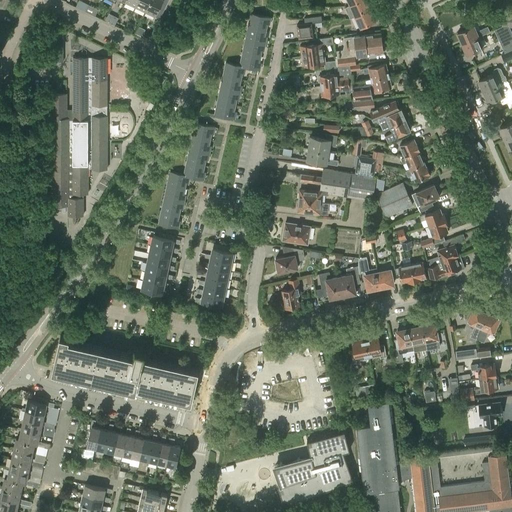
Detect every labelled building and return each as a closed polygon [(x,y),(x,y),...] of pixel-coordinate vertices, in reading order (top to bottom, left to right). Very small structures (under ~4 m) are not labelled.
[(150,0),(138,0),(135,7),(144,12),(150,0)] [(162,0),(150,0),(144,12),(160,19),(167,3),(162,1),(162,0)] [(371,10),(366,0),(361,0),(350,5),(356,16),(371,10)] [(371,10),(356,16),(361,28),(376,21),(371,10)] [(250,27),(266,30),(267,21),(270,22),(271,17),(251,13),(249,20),(251,20),(250,27)] [(511,14),(502,14),(502,23),(503,25),(504,25),(504,26),(508,26),(509,27),(511,26),(511,14)] [(297,25),(299,38),(313,36),(311,23),(322,22),(321,16),(304,18),(305,23),(297,25)] [(457,32),(462,43),(481,34),(480,30),(475,32),(473,25),(457,32)] [(504,25),(503,25),(494,29),(504,52),(511,48),(511,32),(509,27),(508,26),(504,26),(504,25)] [(266,30),(250,27),(248,34),(246,33),(245,39),(265,44),(266,40),(264,40),(266,30)] [(63,30),(53,30),(53,61),(63,61),(63,30)] [(381,33),(344,38),(344,43),(343,48),(382,43),(381,33)] [(481,34),(462,43),(466,54),(482,47),(479,40),(483,38),(481,34)] [(301,56),(324,53),(323,45),(333,43),(332,37),(320,38),(321,43),(300,46),(301,56)] [(246,46),(244,53),(260,56),(262,47),(264,48),(265,44),(245,39),(244,46),(246,46)] [(384,53),(382,43),(343,48),(342,50),(337,50),(339,65),(339,66),(350,65),(356,64),(355,56),(384,53)] [(511,48),(504,52),(501,54),(505,62),(511,58),(511,48)] [(239,66),(245,67),(259,70),(260,66),(258,65),(260,56),(244,53),(243,60),(241,59),(239,65),(239,66)] [(325,62),(324,53),(301,56),(303,66),(324,63),(325,68),(336,67),(335,60),(325,62)] [(106,55),(71,55),(71,109),(67,109),(67,93),(51,93),(51,119),(53,119),(53,206),(67,206),(67,216),(82,216),(82,194),(87,194),(87,169),(106,169),(106,116),(102,116),(102,105),(106,105),(106,55)] [(244,71),(245,67),(239,66),(239,65),(225,62),(224,69),(226,69),(225,76),(240,79),(242,70),(244,71)] [(370,72),(372,79),(383,76),(389,75),(386,63),(363,69),(364,74),(370,72)] [(360,64),(356,64),(350,65),(339,66),(339,65),(337,65),(338,79),(349,78),(349,83),(350,88),(338,88),(338,91),(345,91),(345,93),(346,95),(338,96),(339,101),(354,99),(353,87),(352,87),(351,70),(360,69),(360,64)] [(478,80),(483,91),(498,84),(506,80),(506,79),(506,78),(505,75),(503,75),(500,69),(497,68),(494,69),(493,72),(493,73),(478,80)] [(322,86),(349,83),(349,78),(338,79),(337,79),(337,74),(321,76),(322,86)] [(392,87),(389,75),(383,76),(372,79),(365,80),(367,86),(353,87),(354,99),(373,98),(371,89),(374,89),(375,91),(392,87)] [(240,79),(225,76),(223,83),(221,83),(220,89),(240,93),(240,89),(238,89),(240,79)] [(506,81),(506,80),(498,84),(483,91),(488,102),(509,92),(507,88),(504,82),(506,81)] [(349,83),(322,86),(323,96),(339,95),(338,91),(338,88),(350,88),(349,83)] [(221,95),(219,102),(235,105),(237,96),(239,97),(240,93),(220,89),(219,95),(221,95)] [(373,99),(354,101),(355,109),(374,107),(373,99)] [(375,121),(378,120),(380,118),(399,110),(395,100),(370,111),(375,121)] [(235,105),(219,102),(218,109),(216,108),(214,115),(234,119),(235,115),(233,115),(235,105)] [(401,109),(399,110),(378,120),(380,124),(382,123),(382,124),(388,121),(390,126),(401,121),(406,119),(401,109)] [(411,130),(406,119),(401,121),(390,126),(392,131),(384,135),(388,142),(399,137),(398,135),(411,130)] [(511,121),(499,127),(504,138),(511,134),(511,121)] [(195,136),(210,140),(212,131),(214,131),(215,127),(195,122),(194,129),(196,130),(195,136)] [(338,133),(339,125),(324,124),(323,131),(338,133)] [(358,127),(362,135),(367,135),(367,136),(373,133),(371,127),(365,130),(363,127),(358,127)] [(311,136),(309,148),(328,151),(329,151),(330,144),(336,145),(337,135),(325,133),(325,138),(311,136)] [(208,149),(210,140),(195,136),(193,143),(191,143),(189,149),(209,153),(210,149),(208,149)] [(354,138),(352,154),(361,155),(363,139),(354,138)] [(405,157),(419,150),(416,143),(414,139),(400,145),(405,157)] [(334,152),(329,151),(328,151),(309,148),(307,160),(338,165),(338,160),(333,159),(334,152)] [(208,157),(209,153),(189,149),(188,155),(190,155),(189,162),(204,166),(206,156),(208,157)] [(419,150),(405,157),(401,159),(403,163),(407,162),(410,169),(412,168),(424,163),(424,162),(419,151),(419,150)] [(363,175),(374,177),(377,159),(358,156),(355,174),(363,175)] [(202,175),(204,166),(189,162),(187,169),(185,169),(184,175),(190,176),(204,179),(205,175),(202,175)] [(426,167),(424,163),(412,168),(410,169),(406,171),(408,177),(413,175),(415,180),(422,177),(423,179),(430,177),(429,175),(430,174),(427,166),(426,167)] [(342,195),(347,196),(351,173),(323,168),(322,176),(330,178),(330,180),(346,182),(344,195),(342,195)] [(171,178),(169,185),(184,188),(186,180),(189,180),(190,176),(184,175),(170,172),(168,178),(171,178)] [(329,193),(342,195),(344,195),(346,182),(330,180),(330,178),(322,176),(301,173),(300,180),(321,183),(320,188),(321,189),(320,191),(300,190),(299,200),(309,201),(321,202),(321,195),(328,195),(329,193)] [(355,174),(351,173),(347,196),(372,200),(376,177),(374,177),(363,175),(355,174)] [(413,205),(406,190),(403,182),(377,194),(387,216),(413,205)] [(418,206),(419,208),(416,210),(417,213),(420,212),(432,207),(430,201),(440,197),(434,184),(416,192),(421,204),(418,206)] [(164,198),(184,202),(185,199),(182,198),(184,188),(169,185),(168,192),(165,192),(164,198)] [(165,205),(164,211),(179,214),(180,205),(183,206),(184,202),(164,198),(163,204),(165,205)] [(309,201),(299,200),(298,211),(320,213),(320,214),(328,214),(329,203),(321,202),(309,201)] [(440,208),(426,213),(420,216),(421,220),(427,218),(430,225),(432,225),(446,220),(443,213),(442,214),(440,208)] [(179,214),(164,211),(162,218),(160,217),(158,224),(178,228),(179,224),(176,224),(179,214)] [(448,225),(446,220),(432,225),(430,225),(434,237),(448,232),(446,226),(448,225)] [(310,226),(285,222),(283,240),(308,243),(310,226)] [(171,248),(173,242),(179,244),(180,240),(173,239),(173,240),(153,235),(151,244),(171,248)] [(452,237),(442,241),(444,246),(453,242),(452,237)] [(432,244),(430,238),(421,241),(423,247),(432,244)] [(171,248),(151,244),(149,253),(169,257),(170,256),(171,251),(177,252),(177,249),(171,248)] [(442,262),(459,256),(455,244),(438,250),(442,262)] [(304,250),(285,246),(287,256),(276,258),(278,271),(298,267),(297,261),(303,260),(304,259),(305,258),(305,257),(304,250)] [(204,257),(210,259),(210,257),(231,261),(233,252),(212,247),(210,255),(205,254),(204,257)] [(176,258),(170,256),(169,257),(149,253),(147,262),(167,266),(167,265),(169,260),(175,261),(176,258)] [(435,258),(429,261),(426,262),(430,278),(441,275),(442,276),(465,268),(461,255),(459,256),(442,262),(444,268),(439,270),(437,264),(435,258)] [(368,289),(381,287),(378,272),(370,273),(367,256),(359,257),(358,262),(359,273),(365,272),(368,289)] [(202,266),(208,267),(208,266),(229,270),(231,261),(210,257),(210,259),(209,264),(203,262),(202,266)] [(147,262),(145,271),(165,275),(166,274),(167,269),(173,270),(174,266),(167,265),(167,266),(147,262)] [(423,262),(411,264),(415,281),(421,280),(421,278),(426,277),(423,262)] [(408,282),(415,281),(411,264),(399,267),(402,282),(408,281),(408,282)] [(206,275),(227,279),(229,270),(208,266),(208,267),(207,272),(201,271),(200,274),(206,276),(206,275)] [(347,274),(338,276),(342,296),(356,293),(354,282),(359,281),(356,266),(346,268),(347,274)] [(391,269),(378,272),(381,287),(394,284),(391,269)] [(165,275),(145,271),(143,280),(163,284),(164,283),(165,278),(171,279),(172,275),(166,274),(165,275)] [(330,298),(342,296),(338,276),(330,278),(329,272),(319,274),(322,289),(328,287),(330,298)] [(225,288),(227,279),(206,275),(206,276),(205,281),(199,280),(198,283),(204,285),(205,284),(225,288)] [(301,294),(298,279),(289,280),(290,288),(282,290),(285,307),(299,304),(297,294),(301,294)] [(170,284),(164,283),(163,284),(143,280),(141,289),(161,294),(163,286),(169,288),(170,284)] [(196,292),(202,293),(203,292),(223,297),(225,288),(205,284),(204,285),(203,290),(197,289),(196,292)] [(221,306),(223,297),(203,292),(202,293),(201,299),(195,297),(194,301),(201,303),(201,302),(221,306)] [(477,338),(481,327),(487,312),(474,307),(469,322),(475,325),(471,336),(477,338)] [(484,341),(488,330),(494,332),(499,317),(487,312),(481,327),(477,338),(484,341)] [(435,323),(422,326),(423,331),(425,340),(427,350),(428,350),(440,348),(435,323)] [(427,350),(425,340),(423,331),(422,326),(409,328),(412,343),(414,351),(414,352),(427,350)] [(414,351),(412,343),(409,328),(397,331),(399,339),(396,339),(398,348),(393,349),(395,357),(396,362),(403,361),(402,353),(414,351)] [(69,337),(60,335),(53,366),(192,398),(198,372),(142,359),(145,349),(136,347),(134,355),(68,339),(69,337)] [(378,335),(365,338),(369,355),(380,353),(380,357),(386,356),(384,344),(380,345),(378,335)] [(357,357),(369,355),(365,338),(353,340),(354,349),(350,350),(352,362),(358,361),(357,357)] [(478,348),(479,357),(490,355),(489,347),(478,348)] [(397,369),(395,357),(387,359),(389,371),(397,369)] [(471,365),(471,370),(478,369),(480,378),(496,376),(494,363),(478,365),(478,364),(471,365)] [(460,400),(457,376),(449,377),(452,401),(460,400)] [(496,376),(480,378),(481,387),(475,388),(475,393),(482,392),(481,390),(498,388),(496,376)] [(474,399),(473,388),(460,389),(462,400),(474,399)] [(436,399),(434,390),(425,391),(426,401),(436,399)] [(28,399),(26,408),(25,410),(34,412),(34,411),(39,412),(44,413),(46,406),(53,408),(54,404),(47,402),(46,403),(28,399)] [(475,406),(474,399),(461,401),(462,408),(475,406)] [(376,511),(400,511),(398,487),(399,487),(398,480),(413,476),(417,511),(459,511),(490,508),(490,511),(508,511),(509,511),(511,507),(511,491),(511,486),(510,486),(506,453),(489,455),(490,461),(483,462),(485,480),(441,486),(436,451),(410,454),(411,459),(402,460),(402,462),(397,462),(389,400),(369,403),(371,424),(357,425),(365,491),(374,490),(376,511)] [(503,406),(501,406),(501,403),(479,405),(481,419),(484,419),(485,428),(499,426),(498,417),(502,416),(502,413),(504,413),(503,406)] [(43,421),(44,413),(39,412),(34,411),(34,412),(25,410),(26,408),(24,408),(23,410),(25,411),(23,419),(39,423),(44,424),(45,424),(45,422),(43,421)] [(42,425),(49,427),(50,423),(45,422),(45,424),(44,424),(39,423),(23,419),(21,428),(21,429),(24,430),(29,431),(30,430),(40,433),(42,425)] [(87,446),(96,448),(100,428),(99,428),(94,426),(96,420),(92,420),(91,426),(87,446)] [(96,448),(105,450),(109,430),(108,430),(103,428),(104,422),(101,422),(99,428),(100,428),(96,448)] [(109,430),(105,450),(113,452),(118,432),(117,432),(112,430),(113,424),(109,424),(108,430),(109,430)] [(118,425),(117,432),(118,432),(113,452),(122,454),(127,434),(126,434),(120,432),(122,426),(118,425)] [(21,428),(19,427),(19,430),(21,430),(19,438),(31,442),(40,443),(40,441),(38,441),(40,433),(30,430),(29,431),(24,430),(21,429),(21,428)] [(122,454),(131,456),(136,436),(134,436),(129,435),(131,428),(127,428),(126,434),(127,434),(122,454)] [(136,436),(131,456),(140,458),(145,438),(143,438),(138,437),(139,430),(136,430),(134,436),(136,436)] [(343,451),(349,449),(344,430),(307,440),(311,456),(275,465),(281,483),(278,485),(284,503),(353,479),(343,451)] [(145,432),(143,438),(145,438),(140,458),(149,460),(153,440),(152,440),(147,439),(148,432),(145,432)] [(495,433),(482,434),(483,442),(495,441),(495,433)] [(153,434),(152,440),(153,440),(149,460),(158,463),(162,442),(161,442),(156,441),(157,434),(153,434)] [(171,444),(170,444),(164,443),(166,436),(162,436),(161,442),(162,442),(158,463),(166,465),(171,444)] [(16,438),(14,447),(13,449),(23,451),(24,450),(33,452),(34,445),(44,447),(45,442),(40,441),(40,443),(31,442),(19,438),(16,438)] [(171,444),(166,465),(175,467),(180,446),(173,445),(175,439),(171,438),(170,444),(171,444)] [(31,460),(33,452),(24,450),(23,451),(13,449),(14,447),(12,446),(12,449),(13,449),(11,458),(29,462),(32,463),(33,461),(31,460)] [(30,465),(37,466),(38,462),(33,461),(32,463),(29,462),(11,458),(9,466),(9,468),(19,470),(19,469),(28,471),(30,465)] [(81,471),(87,472),(90,460),(84,459),(81,471)] [(96,461),(90,460),(87,472),(93,473),(96,461)] [(93,473),(99,475),(102,463),(96,461),(93,473)] [(108,464),(102,463),(99,475),(105,476),(108,464)] [(105,476),(111,477),(114,466),(108,464),(105,476)] [(9,466),(8,466),(7,468),(9,469),(7,477),(9,478),(28,482),(28,480),(26,480),(28,471),(19,469),(19,470),(9,468),(9,466)] [(114,466),(111,477),(117,479),(118,476),(119,470),(120,467),(114,466)] [(23,484),(32,486),(33,481),(28,480),(28,482),(9,478),(7,477),(4,476),(2,486),(2,487),(10,490),(11,488),(21,491),(23,484)] [(85,484),(83,493),(103,498),(104,496),(105,491),(111,492),(112,489),(105,487),(105,488),(85,484)] [(2,486),(0,485),(0,487),(2,488),(0,495),(0,496),(15,500),(21,501),(21,499),(19,499),(21,491),(11,488),(10,490),(2,487),(2,486)] [(143,488),(141,496),(165,502),(167,493),(143,488)] [(110,498),(104,496),(103,498),(83,493),(81,502),(101,507),(102,505),(103,500),(109,501),(110,498)] [(18,503),(26,505),(27,501),(21,499),(21,501),(15,500),(0,496),(0,507),(6,509),(6,508),(17,510),(18,503)] [(165,502),(141,496),(139,505),(163,510),(165,502)] [(84,511),(99,511),(101,509),(107,510),(108,506),(102,505),(101,507),(81,502),(79,511),(82,511),(84,511)]
